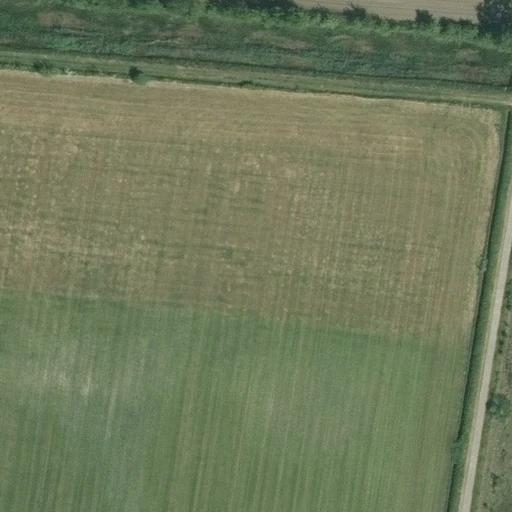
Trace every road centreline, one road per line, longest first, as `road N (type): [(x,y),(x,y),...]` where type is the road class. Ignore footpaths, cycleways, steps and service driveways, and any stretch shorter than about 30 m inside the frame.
road 1 (track): [(511,103),(0,58)]
road 2 (track): [(465,511),(511,212)]
